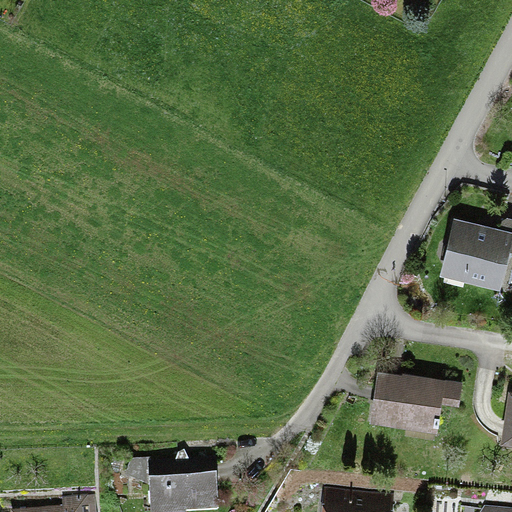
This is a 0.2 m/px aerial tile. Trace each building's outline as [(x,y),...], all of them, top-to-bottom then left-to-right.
[(498,233),(455,222),(441,278),(501,294),(511,254),(511,221),(501,219),(498,233)] [(463,384),(379,374),(373,427),(438,434),(441,408),(460,410),(463,384)] [(511,394),(509,394),(501,446),(511,447),(511,394)] [(216,458),(149,459),(150,509),(217,508),(216,458)] [(392,511),(394,497),(324,492),(322,511),(392,511)] [(63,510),(30,511),(97,511),(96,496),(62,498),(63,510)]
